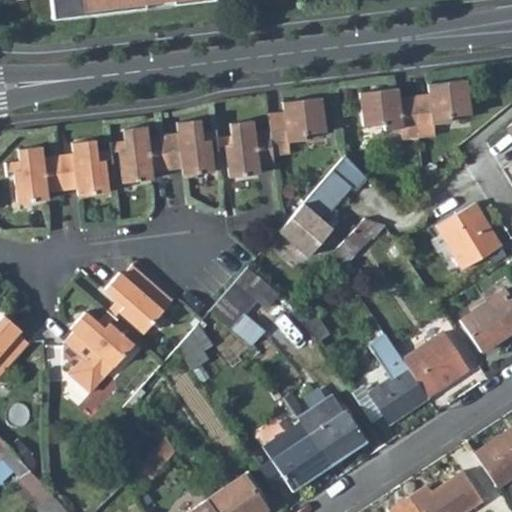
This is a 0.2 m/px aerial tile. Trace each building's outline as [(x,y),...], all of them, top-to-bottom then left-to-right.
[(205,0),(48,0),(50,19),(143,8),(142,0),(144,0),(170,0),(171,4),(205,0)] [(467,114),(463,80),(425,84),(427,101),(412,103),(397,105),(395,88),(357,93),(361,127),(381,124),(382,130),(398,128),(400,139),(416,137),(432,135),(431,124),(448,122),(447,116),(467,114)] [(328,131),(324,97),(286,101),(288,119),(273,120),(274,129),(259,131),(257,120),(235,122),(237,143),(230,144),(234,176),(264,173),(263,164),(278,162),(277,154),(294,152),(292,142),(309,139),(308,134),(328,131)] [(150,125),(128,128),(130,149),(123,149),(127,182),(157,178),(156,169),(171,168),(186,166),(188,174),(218,171),(214,138),(206,139),(204,119),(181,121),(183,132),(167,134),(152,136),(150,125)] [(511,121),(500,131),(511,146),(511,145),(511,121)] [(18,167),(21,199),(51,196),(51,188),(66,187),(81,185),(82,194),(113,191),(110,159),(102,159),(100,139),(78,141),(78,152),(63,153),(48,154),(47,143),(24,145),(26,166),(18,167)] [(364,177),(350,163),(281,235),(300,253),(326,226),(317,217),(348,185),(352,189),(364,177)] [(460,271),(497,245),(472,205),(434,229),(460,271)] [(331,256),(341,270),(385,227),(383,224),(362,223),(332,255),(331,256)] [(113,308),(137,330),(167,296),(127,261),(117,272),(114,269),(99,286),(118,303),(113,308)] [(231,330),(234,327),(246,314),(257,302),(266,310),(279,295),(249,268),(210,310),(231,330)] [(485,353),(511,334),(511,298),(508,292),(463,322),(485,353)] [(84,390),(98,375),(127,341),(103,319),(98,325),(79,308),(64,324),(68,327),(57,339),(76,355),(62,370),(84,390)] [(246,314),(234,327),(253,340),(263,330),(246,314)] [(313,315),(302,322),(317,345),(329,336),(313,315)] [(0,375),(27,345),(16,335),(19,331),(2,317),(0,319),(0,375)] [(195,364),(208,355),(192,329),(180,342),(195,364)] [(468,372),(443,335),(403,362),(406,367),(427,399),(468,372)] [(381,412),(389,424),(427,399),(406,367),(403,362),(387,339),(371,349),(390,377),(369,392),(368,392),(381,412)] [(343,383),(368,420),(381,412),(368,392),(369,392),(357,374),(343,383)] [(298,415),(309,432),(330,463),(368,438),(347,407),(344,409),(333,393),(298,415)] [(265,445),(294,487),(330,463),(309,432),(303,436),(295,424),(265,445)] [(511,425),(472,451),(496,486),(511,475),(511,425)] [(138,467),(150,476),(177,445),(167,431),(159,442),(138,467)] [(7,448),(0,454),(0,460),(14,476),(26,468),(7,448)] [(11,479),(41,511),(67,511),(45,488),(26,468),(14,476),(11,479)] [(254,511),(266,505),(244,471),(209,494),(220,511),(254,511)] [(461,511),(480,499),(461,472),(430,492),(425,485),(407,497),(416,511),(461,511)] [(181,511),(220,511),(209,494),(181,511)] [(388,511),(416,511),(407,497),(387,510),(388,511)]
